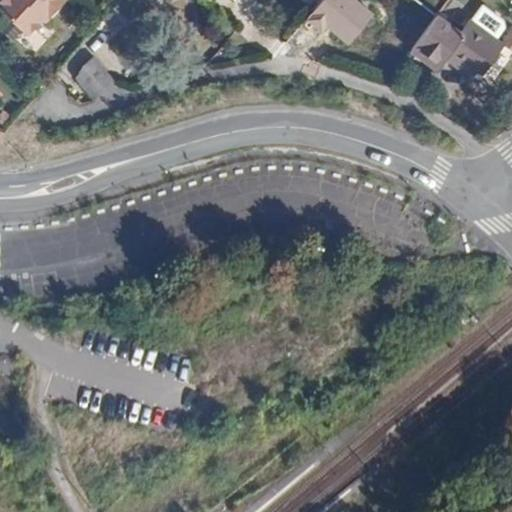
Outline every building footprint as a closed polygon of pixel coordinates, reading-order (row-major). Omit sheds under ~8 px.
[(1,0),(0,1),(0,10),(26,36),(42,19),(45,21),(65,0),(1,0)] [(149,0),(156,10),(169,0),(149,0)] [(447,53),(457,61),(456,62),(478,79),(480,78),(482,80),(486,75),(483,73),(504,44),(511,50),(511,49),(511,31),(509,29),(500,41),(497,39),(504,28),(503,22),(483,6),(472,20),(462,34),(447,53)] [(437,16),(412,49),(437,67),(447,53),(462,34),(437,16)] [(304,17),(283,42),(300,55),(320,31),(304,17)] [(83,67),(78,80),(93,98),(115,80),(96,56),(83,67)] [(7,79),(0,87),(0,103),(16,86),(7,79)]
